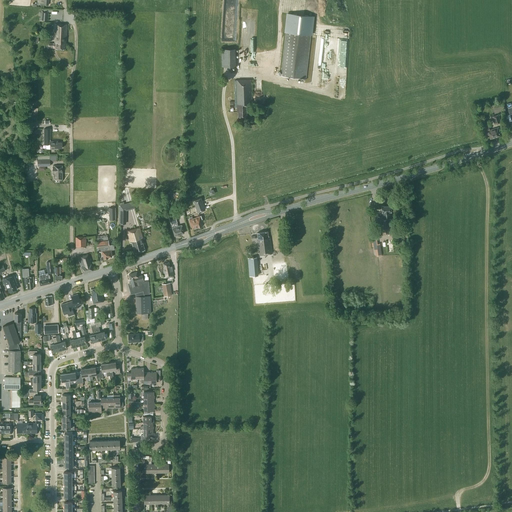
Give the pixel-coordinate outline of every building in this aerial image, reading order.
[(313,35),(315,15),(287,12),(284,32),(286,32),(281,76),(306,79),(311,35),(313,35)] [(67,41),(67,24),(55,24),(55,43),(53,43),(54,43),(49,43),(49,46),(54,46),(56,46),(56,48),(65,49),(65,43),(66,44),(66,41),(67,41)] [(236,66),(235,48),(221,49),(222,67),(236,66)] [(251,107),(252,90),(252,80),(235,80),(235,107),(237,107),(237,112),(238,112),(238,117),(247,117),(247,107),(251,107)] [(501,122),(498,114),(492,116),(495,124),(501,122)] [(486,131),(488,137),(489,136),(490,139),(500,136),(500,133),(499,127),(490,130),(489,126),(484,127),(486,131)] [(57,148),(62,148),(62,142),(58,142),(58,141),(51,141),(51,128),(44,128),(44,144),(50,144),(50,149),(57,149),(57,148)] [(50,166),(50,155),(38,155),(38,166),(50,166)] [(62,179),(62,165),(55,165),(55,166),(53,166),(53,173),(55,173),(55,179),(62,179)] [(194,199),(198,211),(204,208),(200,197),(194,199)] [(129,203),(120,206),(120,213),(126,213),(126,210),(131,209),(129,203)] [(378,216),(379,234),(394,233),(392,219),(391,212),(391,206),(382,206),(382,213),(383,213),(383,216),(378,216)] [(178,226),(175,215),(169,217),(171,224),(174,223),(175,227),(173,227),(173,228),(175,235),(184,232),(182,225),(181,225),(178,226)] [(201,225),(202,225),(200,219),(201,219),(200,216),(189,219),(193,228),(197,226),(198,227),(198,226),(199,227),(200,227),(201,226),(201,225)] [(132,242),(135,252),(145,249),(142,239),(143,238),(140,227),(126,231),(129,239),(130,239),(130,242),(132,242)] [(257,232),(258,238),(257,238),(259,254),(272,252),(269,236),(268,236),(267,231),(257,232)] [(86,236),(75,237),(76,247),(87,246),(86,236)] [(376,248),(376,255),(382,255),(381,242),(378,243),(378,237),(373,238),(374,248),(376,248)] [(107,258),(108,258),(108,257),(112,256),(111,250),(111,249),(109,250),(108,240),(96,241),(97,247),(100,247),(100,251),(102,250),(102,253),(103,253),(104,258),(105,258),(105,259),(107,258)] [(83,273),(93,270),(91,263),(88,254),(79,257),(82,266),(81,266),(83,273)] [(256,261),(248,262),(250,275),(257,275),(256,261)] [(164,269),(163,269),(164,273),(160,274),(161,275),(160,276),(159,276),(160,278),(174,275),(172,269),(171,266),(169,266),(168,262),(163,263),(164,269)] [(25,277),(26,284),(27,284),(28,288),(33,288),(33,282),(33,277),(29,277),(29,268),(22,268),(23,277),(25,277)] [(142,275),(138,276),(137,271),(129,274),(131,279),(129,279),(130,282),(129,283),(132,294),(135,293),(136,313),(142,313),(143,319),(148,319),(148,313),(151,313),(151,296),(144,296),(144,294),(150,294),(149,281),(149,277),(143,277),(142,275)] [(40,285),(51,283),(50,278),(49,275),(48,275),(48,273),(39,275),(39,277),(38,278),(39,280),(40,285)] [(9,291),(17,289),(15,285),(17,284),(14,275),(3,278),(6,288),(8,287),(9,291)] [(172,295),(170,282),(162,283),(164,296),(172,295)] [(91,289),(93,296),(92,296),(93,302),(104,301),(102,293),(101,292),(103,291),(103,288),(100,288),(100,287),(91,289)] [(70,301),(73,309),(79,307),(78,304),(81,303),(78,294),(71,296),(73,300),(70,301)] [(46,305),(53,304),(52,295),(45,296),(46,305)] [(73,309),(70,301),(61,304),(64,314),(67,312),(69,316),(74,314),(73,309)] [(95,321),(94,307),(89,307),(89,318),(86,318),(87,322),(91,322),(95,321)] [(28,321),(37,321),(37,313),(36,313),(36,312),(35,312),(35,308),(29,308),(29,312),(29,313),(28,313),(28,321)] [(21,337),(21,320),(15,321),(15,322),(13,322),(3,326),(9,344),(8,370),(20,371),(20,349),(18,342),(20,341),(18,338),(21,337)] [(101,326),(101,324),(100,321),(94,323),(99,340),(106,338),(104,331),(100,332),(99,326),(101,326)] [(91,322),(92,328),(94,334),(90,335),(91,342),(99,340),(94,323),(94,322),(91,322)] [(44,327),(44,332),(58,332),(58,324),(51,324),(51,327),(44,327)] [(72,330),(73,333),(74,339),(70,340),(72,347),(79,345),(76,332),(75,330),(72,330)] [(76,332),(79,345),(86,343),(85,336),(81,337),(79,331),(76,332)] [(129,342),(143,341),(143,334),(139,334),(139,333),(128,334),(129,342)] [(56,334),(56,337),(59,350),(67,348),(65,341),(61,342),(59,334),(56,334)] [(59,350),(56,337),(53,338),(54,344),(50,345),(52,352),(59,350)] [(27,361),(40,361),(40,354),(37,354),(37,351),(29,351),(29,354),(33,354),(33,361),(27,361)] [(27,364),(33,364),(33,368),(29,368),(29,371),(37,371),(37,368),(41,368),(40,361),(27,361),(27,364)] [(108,363),(110,375),(111,379),(114,378),(112,369),(116,369),(117,373),(120,373),(119,365),(116,365),(115,362),(108,363)] [(110,375),(108,363),(101,364),(102,369),(99,370),(100,380),(100,378),(103,377),(102,371),(106,370),(107,376),(110,375)] [(100,380),(99,370),(96,370),(95,367),(88,368),(89,375),(90,380),(93,380),(92,375),(96,374),(97,381),(100,380)] [(89,375),(88,368),(81,369),(82,374),(79,375),(80,383),(83,382),(82,376),(89,375)] [(133,380),(133,378),(137,378),(137,368),(131,368),(131,372),(127,372),(127,384),(128,384),(128,383),(129,383),(129,380),(133,380)] [(37,371),(29,371),(29,374),(33,374),(33,378),(31,378),(31,382),(41,381),(41,374),(37,374),(37,371)] [(80,383),(79,375),(76,375),(75,372),(68,373),(70,388),(70,384),(73,383),(72,379),(76,379),(77,383),(80,383)] [(150,372),(150,382),(157,382),(157,381),(160,381),(160,375),(157,375),(156,372),(150,372)] [(70,388),(68,373),(61,374),(62,381),(65,381),(66,388),(70,388)] [(20,376),(4,376),(4,389),(20,389),(20,376)] [(41,381),(31,382),(31,385),(33,385),(33,389),(27,389),(27,392),(37,392),(37,389),(41,389),(41,381)] [(27,395),(29,395),(34,395),(34,400),(29,400),(29,404),(34,404),(34,403),(37,403),(37,405),(42,405),(42,400),(41,400),(41,395),(37,395),(37,392),(27,392),(27,395)] [(114,407),(117,407),(120,407),(120,403),(123,403),(123,397),(120,397),(120,394),(114,395),(114,397),(113,397),(114,407)] [(1,423),(1,433),(11,433),(11,423),(1,423)] [(27,433),(27,423),(17,423),(17,433),(27,433)] [(27,423),(27,433),(37,432),(37,423),(27,423)] [(141,435),(141,439),(149,439),(149,435),(153,435),(153,428),(143,428),(143,429),(143,435),(141,435)] [(163,503),(164,503),(168,503),(168,511),(172,511),(171,506),(170,503),(169,503),(169,494),(163,495),(163,503)]
